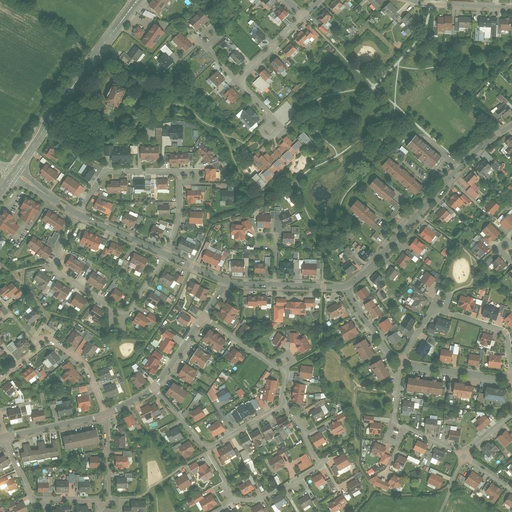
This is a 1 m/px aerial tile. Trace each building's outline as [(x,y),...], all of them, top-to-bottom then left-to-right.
[(151,0),(148,4),(158,12),(168,0),(151,0)] [(338,0),(334,0),(329,6),(335,12),(343,4),(338,0)] [(367,0),(375,8),(383,1),(381,0),(367,0)] [(390,2),(381,9),(385,13),(386,12),(390,16),(395,12),(397,10),(390,2)] [(282,5),(274,13),(277,16),(274,19),(278,23),(288,13),(284,9),(285,8),(282,5)] [(142,15),(152,19),(154,15),(144,10),(142,15)] [(200,10),(189,21),(197,30),(209,19),(200,10)] [(325,10),(318,17),(320,19),(318,20),(321,23),(322,22),(323,23),(331,16),(325,10)] [(399,15),(395,12),(390,16),(394,20),(399,15)] [(402,19),(401,19),(406,24),(402,28),(407,33),(418,22),(408,12),(402,19)] [(438,16),(437,30),(445,30),(445,29),(452,30),(453,16),(445,15),(445,16),(438,16)] [(459,21),(459,27),(470,27),(471,17),(460,17),(459,21)] [(476,25),(475,41),(483,41),(483,31),(491,32),(491,26),(491,17),(480,17),(479,25),(476,25)] [(501,25),(501,29),(511,29),(511,18),(509,18),(509,17),(505,17),(505,18),(501,18),(501,25)] [(154,21),(145,33),(142,38),(140,40),(147,46),(148,44),(152,47),(164,31),(160,27),(160,26),(154,21)] [(255,21),(251,24),(257,31),(261,28),(255,21)] [(172,22),(166,30),(171,34),(177,25),(172,22)] [(133,30),(131,33),(133,34),(133,36),(135,36),(139,38),(140,37),(142,38),(145,33),(144,32),(145,31),(143,29),(143,28),(142,28),(137,25),(135,28),(133,28),(133,30)] [(349,33),(346,36),(349,39),(357,30),(352,25),(347,31),(349,33)] [(259,30),(252,36),(260,44),(266,38),(259,30)] [(302,32),(293,40),(301,49),(314,36),(308,31),(305,35),(302,32)] [(180,32),(172,39),(180,48),(181,46),(188,40),(180,32)] [(229,52),(231,54),(236,50),(238,53),(240,51),(233,42),(231,44),(225,38),(218,45),(222,49),(226,45),(231,50),(229,52)] [(188,40),(181,46),(185,51),(192,44),(188,40)] [(290,43),(282,51),(288,57),(296,49),(290,43)] [(135,45),(127,54),(133,59),(136,61),(144,51),(135,45)] [(165,53),(157,61),(163,67),(166,64),(168,67),(175,61),(169,56),(174,52),(167,45),(163,50),(165,53)] [(231,54),(229,57),(237,66),(245,59),(238,53),(236,50),(231,54)] [(133,59),(127,54),(124,52),(119,57),(128,64),(133,59)] [(276,57),(270,63),(281,74),(285,70),(284,69),(286,67),(276,57)] [(260,76),(253,82),(256,87),(261,92),(269,85),(265,80),(268,77),(269,79),(273,76),(266,68),(259,74),(260,76)] [(217,71),(209,78),(217,86),(225,79),(217,71)] [(127,88),(114,81),(105,99),(108,101),(106,104),(114,108),(113,110),(119,113),(123,106),(119,104),(127,88)] [(232,87),(224,94),(232,103),(240,96),(232,87)] [(500,94),(497,97),(501,100),(502,100),(505,103),(506,102),(506,103),(508,101),(500,94)] [(499,109),(496,111),(500,117),(503,115),(504,118),(511,111),(511,110),(506,103),(506,102),(505,103),(502,105),(501,104),(497,107),(499,109)] [(246,111),(241,116),(242,117),(251,126),(256,121),(259,118),(257,116),(258,115),(253,109),(252,110),(249,108),(246,111)] [(241,116),(246,111),(242,109),(235,115),(239,119),(242,117),(241,116)] [(500,117),(496,111),(492,114),(497,120),(501,118),(500,117)] [(242,117),(239,119),(248,129),(251,126),(242,117)] [(257,126),(256,121),(251,126),(248,129),(251,132),(257,126)] [(182,127),(169,127),(169,135),(169,138),(182,138),(182,127)] [(263,173),(261,174),(267,181),(303,148),(301,146),(305,143),(310,148),(314,145),(309,140),(310,138),(303,132),(293,142),(287,136),(277,145),(278,147),(269,155),(266,152),(263,156),(262,154),(258,158),(255,155),(251,159),(263,173)] [(442,156),(416,134),(406,146),(416,154),(414,156),(421,161),(423,159),(432,167),(442,156)] [(49,143),(42,153),(49,158),(50,156),(56,161),(58,157),(53,153),(55,150),(54,150),(55,148),(49,143)] [(202,145),(197,151),(203,155),(206,162),(208,161),(213,158),(209,150),(202,145)] [(141,146),(141,159),(159,159),(159,146),(141,146)] [(112,155),(112,162),(117,161),(117,163),(124,163),(124,161),(130,161),(130,154),(130,148),(112,148),(112,155)] [(178,154),(179,163),(188,163),(188,162),(188,153),(178,153),(178,154)] [(170,162),(170,163),(179,163),(178,154),(169,154),(170,162)] [(381,166),(415,194),(423,185),(389,157),(381,166)] [(87,165),(91,168),(94,163),(87,158),(83,163),(87,165)] [(482,162),(481,161),(476,167),(476,168),(486,177),(489,174),(487,172),(490,169),(488,167),(490,166),(490,165),(484,159),(482,162)] [(496,160),(492,163),(498,168),(501,165),(496,160)] [(492,163),(490,165),(490,166),(495,171),(498,168),(492,163)] [(46,164),(39,174),(49,182),(51,179),(53,180),(58,173),(46,164)] [(87,165),(80,175),(88,180),(95,170),(91,168),(87,165)] [(216,169),(205,168),(205,180),(216,180),(216,169)] [(472,172),(464,180),(471,186),(475,183),(473,181),(477,178),(472,172)] [(67,176),(61,186),(73,194),(79,185),(80,184),(67,176)] [(376,176),(368,185),(388,202),(392,198),(396,193),(387,186),(388,185),(385,183),(384,183),(376,176)] [(134,179),(134,188),(144,189),(144,186),(144,179),(134,179)] [(157,179),(157,189),(168,189),(168,180),(157,179)] [(107,183),(107,193),(120,193),(120,190),(126,190),(126,187),(126,180),(120,180),(120,181),(111,181),(111,183),(107,183)] [(84,188),(79,185),(73,194),(78,197),(84,188)] [(470,187),(466,191),(474,199),(478,194),(470,187)] [(233,190),(222,190),(222,200),(225,200),(225,204),(233,204),(233,200),(234,200),(233,190)] [(188,191),(188,202),(194,202),(194,199),(200,199),(200,192),(200,191),(198,191),(188,191)] [(463,193),(459,197),(463,201),(462,201),(465,204),(470,200),(463,193)] [(451,199),(448,202),(455,209),(462,201),(463,201),(459,197),(456,194),(454,195),(453,194),(450,197),(451,199)] [(19,211),(21,213),(19,217),(29,223),(39,205),(24,196),(19,206),(21,208),(19,211)] [(98,197),(93,207),(108,214),(110,210),(113,204),(105,201),(103,200),(98,197)] [(392,198),(388,202),(388,203),(395,209),(397,210),(401,206),(392,198)] [(357,199),(349,208),(369,225),(372,221),(377,216),(369,208),(369,207),(366,205),(365,206),(357,199)] [(492,199),(485,207),(492,214),(500,207),(492,199)] [(163,204),(159,205),(159,206),(159,214),(169,214),(169,204),(163,204)] [(447,206),(444,209),(449,214),(450,215),(453,212),(447,206)] [(442,207),(435,214),(442,221),(449,214),(444,209),(442,207)] [(18,225),(14,222),(15,220),(12,218),(13,216),(3,208),(0,212),(0,227),(11,235),(18,225)] [(395,209),(389,215),(393,219),(399,212),(397,210),(395,209)] [(43,220),(60,231),(67,221),(50,210),(43,220)] [(190,211),(189,222),(196,223),(201,223),(202,212),(190,211)] [(280,214),(278,215),(279,219),(282,225),(293,221),(289,211),(280,214)] [(126,213),(122,222),(133,227),(137,217),(126,213)] [(509,213),(500,222),(501,224),(507,230),(511,224),(511,216),(510,214),(509,213)] [(258,218),(257,227),(270,227),(270,219),(270,215),(258,214),(258,218)] [(501,224),(500,222),(495,217),(492,221),(498,227),(501,224)] [(248,219),(241,221),(242,223),(245,223),(245,230),(251,227),(248,219)] [(382,228),(372,221),(369,225),(376,231),(378,233),(382,228)] [(492,240),(492,241),(500,233),(490,222),(488,224),(486,224),(484,226),(484,228),(481,230),(486,235),(482,239),(484,241),(488,244),(492,240)] [(231,224),(231,234),(234,234),(234,238),(244,238),(244,234),(245,234),(245,230),(245,223),(242,223),(231,224)] [(153,225),(149,235),(160,239),(164,230),(153,225)] [(426,226),(419,235),(430,242),(435,235),(436,234),(432,231),(426,226)] [(434,229),(432,231),(436,234),(435,235),(438,238),(441,234),(434,229)] [(85,230),(79,243),(95,250),(99,243),(101,239),(101,238),(85,230)] [(378,233),(376,231),(370,238),(375,241),(380,235),(378,233)] [(46,240),(47,241),(54,245),(59,235),(54,232),(51,237),(49,236),(46,240)] [(283,233),(283,243),(294,243),(294,234),(294,233),(291,233),(283,233)] [(43,242),(33,235),(27,244),(36,251),(36,252),(46,259),(52,249),(43,243),(43,242)] [(181,238),(177,247),(191,253),(192,249),(194,244),(181,238)] [(416,238),(409,246),(413,250),(419,254),(420,253),(426,245),(416,238)] [(472,248),(480,256),(488,249),(482,242),(478,239),(476,241),(471,246),(473,247),(472,248)] [(201,251),(205,253),(206,249),(209,243),(206,241),(201,251)] [(108,249),(107,252),(118,257),(122,248),(111,242),(108,249)] [(355,242),(352,245),(357,250),(360,246),(355,242)] [(14,246),(7,254),(10,256),(17,248),(14,246)] [(348,246),(344,249),(345,251),(348,256),(352,254),(348,246)] [(372,252),(366,246),(358,255),(364,260),(372,252)] [(107,252),(108,249),(104,247),(100,254),(105,256),(107,252)] [(205,253),(202,259),(217,265),(219,259),(221,255),(206,249),(205,253)] [(407,250),(404,253),(410,258),(411,259),(414,256),(411,253),(407,250)] [(419,254),(413,250),(411,253),(414,256),(418,258),(421,254),(420,253),(419,254)] [(76,256),(75,258),(77,260),(79,254),(72,251),(70,254),(76,256)] [(221,255),(219,259),(224,261),(227,252),(223,251),(221,255)] [(395,262),(403,268),(405,264),(406,265),(409,261),(408,261),(410,258),(404,253),(403,252),(395,262)] [(134,253),(129,262),(136,265),(134,270),(142,273),(148,259),(134,253)] [(70,255),(64,264),(77,273),(79,270),(83,264),(77,260),(75,258),(70,255)] [(492,263),(495,260),(491,256),(484,262),(488,267),(492,263)] [(495,260),(492,263),(500,271),(507,264),(499,256),(495,260)] [(125,269),(129,261),(123,259),(120,267),(125,269)] [(85,261),(83,264),(79,270),(86,270),(88,268),(90,264),(85,261)] [(231,271),(243,271),(243,266),(243,261),(231,261),(231,271)] [(285,262),(280,262),(280,271),(284,271),(284,273),(289,273),(290,272),(293,272),(293,269),(293,262),(290,262),(290,261),(285,261),(285,262)] [(349,261),(342,267),(348,275),(351,272),(351,271),(355,268),(349,261)] [(254,262),(254,272),(264,273),(265,264),(265,263),(254,262)] [(316,264),(303,263),(303,268),(302,274),(316,275),(316,268),(316,264)] [(385,274),(392,280),(399,272),(398,272),(394,268),(391,266),(385,274)] [(39,271),(33,279),(40,283),(37,287),(42,290),(50,278),(39,271)] [(92,271),(86,281),(100,289),(106,280),(92,271)] [(165,271),(159,280),(169,287),(174,280),(175,278),(174,277),(165,271)] [(376,272),(370,279),(376,285),(376,284),(378,286),(377,286),(380,289),(386,283),(382,280),(383,278),(376,272)] [(426,272),(420,280),(429,287),(434,280),(435,279),(433,277),(426,272)] [(176,273),(174,277),(175,278),(174,280),(179,283),(183,277),(176,273)] [(195,293),(199,284),(199,282),(190,278),(185,289),(195,293)] [(69,290),(56,281),(50,290),(52,292),(51,294),(59,299),(60,297),(63,299),(69,290)] [(5,284),(0,287),(0,294),(2,298),(6,295),(7,297),(13,293),(17,290),(16,289),(11,282),(6,286),(5,284)] [(203,298),(208,288),(199,284),(195,293),(194,294),(203,298)] [(484,296),(486,287),(479,286),(477,294),(484,296)] [(365,287),(356,292),(360,299),(366,296),(369,294),(368,293),(365,287)] [(416,292),(422,296),(424,293),(416,287),(413,291),(415,293),(416,292)] [(17,290),(13,293),(16,297),(22,293),(18,288),(16,289),(17,290)] [(114,288),(109,296),(117,301),(122,293),(114,288)] [(379,291),(376,293),(380,300),(387,296),(383,291),(380,293),(379,291)] [(151,292),(146,300),(155,306),(160,298),(158,296),(151,292)] [(160,292),(158,296),(160,298),(165,301),(168,297),(160,292)] [(415,300),(411,306),(420,311),(427,300),(422,296),(416,292),(415,293),(412,298),(415,300)] [(74,298),(71,303),(80,309),(86,299),(77,294),(74,298)] [(480,307),(485,308),(486,304),(489,296),(484,294),(482,301),(480,307)] [(71,303),(74,298),(70,295),(66,301),(70,304),(71,303)] [(248,304),(248,306),(257,306),(257,305),(261,305),(261,309),(266,309),(266,308),(266,297),(266,295),(257,295),(257,296),(249,296),(249,297),(248,304)] [(469,309),(472,310),(476,300),(474,299),(474,298),(467,296),(467,297),(460,295),(457,305),(463,307),(462,308),(468,310),(469,309)] [(276,298),(276,312),(285,312),(285,314),(305,314),(305,306),(314,307),(315,299),(305,299),(305,302),(302,302),(302,301),(290,301),(290,302),(286,302),(286,298),(276,298)] [(335,300),(336,302),(340,309),(343,307),(338,298),(335,300)] [(369,301),(364,304),(369,312),(369,311),(373,318),(379,315),(382,313),(381,312),(377,306),(376,306),(372,299),(369,301)] [(472,310),(472,311),(478,313),(480,307),(482,301),(476,299),(476,300),(472,310)] [(238,310),(227,302),(217,315),(229,323),(238,310)] [(340,309),(336,302),(326,308),(331,318),(342,312),(340,309)] [(191,304),(189,310),(196,314),(199,309),(191,304)] [(485,308),(482,316),(495,320),(498,312),(499,308),(486,304),(485,308)] [(182,312),(185,314),(186,312),(182,309),(177,305),(176,305),(174,308),(182,313),(182,312)] [(92,310),(89,314),(94,317),(92,320),(97,323),(99,320),(98,319),(103,311),(94,306),(92,310)] [(89,314),(92,310),(88,307),(83,315),(87,317),(89,314)] [(503,308),(502,313),(501,317),(505,318),(511,312),(511,311),(510,308),(507,309),(503,308)] [(32,309),(24,316),(30,324),(39,316),(32,309)] [(138,312),(132,322),(136,325),(137,323),(143,327),(148,319),(148,318),(146,317),(138,312)] [(182,313),(177,320),(185,326),(190,318),(185,314),(182,312),(182,313)] [(505,318),(503,320),(511,327),(511,326),(511,327),(511,312),(505,318)] [(149,313),(146,317),(148,318),(148,319),(154,323),(157,318),(149,313)] [(408,316),(402,325),(409,329),(410,330),(416,320),(408,316)] [(379,324),(384,332),(389,329),(393,326),(392,325),(388,318),(379,324)] [(436,324),(434,330),(435,330),(447,334),(450,322),(438,318),(436,324)] [(351,320),(339,327),(346,339),(358,332),(351,320)] [(25,322),(21,324),(27,331),(30,329),(25,322)] [(434,330),(436,324),(431,322),(427,334),(433,336),(435,330),(434,330)] [(244,324),(244,323),(242,325),(239,331),(247,336),(252,329),(244,324)] [(405,336),(409,329),(402,325),(400,324),(398,326),(405,336)] [(209,329),(202,340),(218,351),(225,340),(209,329)] [(72,331),(66,340),(75,345),(80,337),(82,334),(77,330),(75,333),(72,331)] [(166,337),(170,340),(173,335),(166,330),(162,336),(165,338),(166,337)] [(294,341),(300,338),(298,336),(298,332),(289,332),(289,333),(289,342),(295,342),(294,341)] [(392,334),(387,336),(392,344),(400,339),(396,332),(392,334)] [(480,341),(481,342),(480,343),(487,346),(487,344),(490,345),(493,335),(483,332),(482,333),(480,341)] [(87,333),(83,338),(88,342),(89,341),(92,336),(87,333)] [(278,333),(272,342),(281,348),(285,342),(287,338),(285,337),(278,333)] [(300,338),(294,341),(295,342),(300,353),(310,348),(304,336),(300,338)] [(429,336),(426,341),(434,346),(435,340),(429,336)] [(29,345),(23,337),(14,344),(17,348),(20,352),(29,345)] [(165,338),(159,347),(168,353),(175,343),(170,340),(166,337),(165,338)] [(354,345),(363,359),(374,353),(371,348),(372,347),(370,343),(368,344),(365,338),(354,345)] [(17,348),(14,344),(12,341),(6,346),(11,353),(17,348)] [(88,342),(82,351),(91,357),(97,347),(89,341),(88,342)] [(422,341),(416,352),(424,357),(430,346),(422,341)] [(452,351),(452,353),(458,354),(459,344),(454,343),(454,346),(451,345),(450,350),(452,351)] [(198,347),(190,359),(202,368),(205,364),(204,363),(207,359),(208,359),(210,356),(198,347)] [(230,353),(227,358),(228,359),(235,363),(238,359),(241,361),(244,357),(241,355),(242,354),(233,348),(230,353)] [(441,349),(440,360),(450,362),(452,353),(452,351),(450,350),(441,349)] [(155,350),(152,355),(159,360),(162,355),(155,350)] [(52,351),(46,356),(52,364),(55,362),(59,359),(52,351)] [(227,358),(230,353),(227,351),(222,358),(227,361),(228,359),(227,358)] [(470,354),(468,364),(478,365),(479,358),(480,356),(479,355),(470,354)] [(150,355),(142,366),(154,374),(159,367),(157,365),(160,361),(159,360),(152,355),(150,355)] [(490,355),(489,366),(499,368),(501,356),(493,355),(490,355)] [(381,359),(370,365),(378,380),(390,374),(386,368),(388,367),(386,364),(384,364),(381,359)] [(66,372),(72,367),(73,366),(69,361),(62,366),(66,372)] [(58,365),(55,362),(52,364),(48,367),(51,370),(58,365)] [(185,364),(178,375),(189,383),(197,371),(185,364)] [(299,376),(299,377),(303,377),(310,379),(313,367),(301,365),(299,376)] [(138,372),(141,376),(145,371),(138,366),(136,368),(138,372)] [(30,367),(21,374),(27,382),(35,375),(36,374),(34,372),(30,367)] [(66,372),(63,374),(64,374),(61,376),(65,382),(68,379),(71,384),(80,377),(72,367),(66,372)] [(108,368),(97,372),(101,381),(109,377),(111,377),(111,376),(108,368)] [(266,370),(261,378),(264,380),(265,377),(267,378),(270,373),(266,370)] [(138,372),(130,378),(137,388),(145,382),(141,376),(138,372)] [(221,372),(218,376),(225,381),(227,377),(221,372)] [(409,377),(407,389),(441,394),(443,382),(436,381),(437,379),(432,379),(432,380),(420,378),(420,377),(415,376),(415,378),(409,377)] [(263,389),(262,400),(273,401),(274,391),(276,391),(277,381),(266,379),(265,389),(263,389)] [(19,395),(22,393),(12,381),(9,383),(15,390),(19,395)] [(466,383),(454,381),(452,394),(470,397),(471,393),(472,393),(473,386),(466,385),(466,383)] [(8,382),(1,387),(8,395),(15,390),(9,383),(8,382)] [(111,384),(104,387),(107,397),(118,393),(115,385),(114,383),(111,384)] [(173,383),(166,393),(180,402),(187,392),(182,388),(183,387),(179,385),(179,386),(173,383)] [(295,383),(291,401),(296,402),(303,403),(306,385),(302,384),(295,383)] [(211,402),(218,398),(215,393),(212,386),(207,393),(211,402)] [(507,389),(487,386),(485,394),(485,398),(505,401),(507,389)] [(226,387),(215,393),(218,398),(220,402),(231,396),(226,387)] [(240,388),(235,391),(239,398),(245,394),(240,388)] [(20,398),(14,399),(15,404),(24,402),(22,393),(19,395),(20,398)] [(196,396),(193,401),(197,403),(202,396),(198,393),(196,396)] [(82,396),(76,398),(78,407),(80,407),(81,411),(89,409),(88,406),(90,405),(88,395),(82,396)] [(249,401),(250,403),(254,410),(259,407),(256,402),(255,399),(253,400),(253,399),(249,401)] [(261,399),(256,402),(259,407),(260,408),(265,406),(261,399)] [(62,404),(56,405),(56,407),(58,416),(71,414),(69,400),(61,402),(62,404)] [(313,404),(316,409),(320,407),(324,405),(321,400),(313,404)] [(403,410),(402,414),(408,415),(409,410),(413,411),(414,401),(411,401),(403,400),(402,409),(403,410)] [(236,411),(231,414),(235,421),(236,423),(243,419),(242,418),(250,414),(250,415),(255,412),(254,410),(250,403),(244,406),(244,405),(236,410),(236,411)] [(149,405),(141,409),(144,415),(145,417),(146,420),(153,416),(154,418),(162,414),(160,411),(157,406),(156,407),(155,404),(150,407),(149,405)] [(200,407),(190,412),(189,414),(191,416),(193,416),(195,421),(205,416),(200,407)] [(316,409),(311,411),(315,419),(324,415),(320,407),(316,409)] [(19,408),(7,410),(9,420),(21,418),(19,408)] [(31,414),(33,422),(44,420),(42,410),(31,412),(31,414)] [(214,413),(218,421),(219,420),(219,421),(222,419),(217,411),(214,413)] [(235,421),(231,414),(230,412),(226,414),(231,423),(235,421)] [(131,414),(123,419),(127,428),(134,425),(136,424),(134,421),(131,414)] [(286,415),(276,421),(281,430),(291,425),(286,415)] [(481,417),(473,423),(479,431),(487,424),(485,421),(481,417)] [(426,418),(425,428),(436,429),(436,425),(437,420),(426,418)] [(218,421),(208,427),(213,437),(224,430),(219,421),(219,420),(218,421)] [(332,424),(329,425),(334,435),(337,433),(338,434),(345,431),(344,429),(345,429),(340,421),(339,420),(337,421),(334,422),(333,422),(332,424)] [(370,429),(369,433),(373,433),(374,435),(376,433),(380,434),(381,424),(373,422),(371,422),(371,423),(370,425),(368,427),(370,429)] [(268,423),(260,428),(267,439),(272,437),(270,434),(273,432),(268,423)] [(122,425),(117,427),(121,435),(125,433),(122,425)] [(165,432),(169,430),(167,425),(158,430),(162,437),(166,435),(165,432)] [(169,430),(165,432),(166,435),(170,442),(174,440),(175,442),(183,438),(177,427),(170,431),(169,430)] [(95,428),(62,435),(65,448),(98,441),(95,428)] [(259,429),(249,434),(256,446),(261,444),(259,440),(263,438),(259,429)] [(449,435),(449,439),(459,440),(460,432),(450,430),(449,435)] [(319,433),(311,437),(316,447),(325,442),(320,433),(320,432),(319,433)] [(505,432),(497,438),(504,446),(511,440),(508,435),(505,432)] [(248,435),(240,439),(245,450),(247,453),(251,450),(249,445),(252,443),(248,435)] [(280,435),(274,438),(277,444),(283,441),(280,435)] [(124,436),(114,436),(114,447),(124,447),(124,436)] [(51,456),(58,455),(55,439),(51,440),(53,447),(49,448),(51,456)] [(35,450),(36,458),(36,459),(51,456),(49,448),(49,447),(45,448),(44,440),(37,442),(39,449),(35,450)] [(417,440),(413,449),(423,454),(425,449),(427,445),(417,440)] [(180,446),(178,447),(179,449),(184,458),(191,454),(191,452),(194,450),(189,441),(180,446)] [(487,443),(481,448),(488,457),(498,449),(492,442),(489,445),(487,443)] [(24,452),(20,452),(22,461),(36,458),(35,450),(35,449),(30,450),(29,443),(22,445),(24,452)] [(375,443),(371,452),(382,457),(384,453),(386,448),(375,443)] [(229,444),(217,450),(221,458),(223,461),(235,454),(233,451),(229,444)] [(279,454),(281,458),(286,455),(282,449),(277,452),(279,454)] [(430,451),(425,449),(423,454),(421,456),(426,459),(426,460),(430,462),(432,457),(434,454),(429,452),(430,451)] [(434,454),(432,457),(441,461),(445,453),(436,449),(434,454)] [(247,453),(245,450),(240,453),(244,461),(250,457),(249,456),(253,453),(251,450),(247,453)] [(391,456),(384,453),(382,457),(380,462),(387,465),(391,456)] [(279,454),(268,461),(273,469),(276,467),(277,469),(281,466),(281,465),(284,463),(281,458),(279,454)] [(303,462),(298,465),(301,471),(312,465),(306,454),(300,457),(303,462)] [(344,455),(334,460),(336,464),(339,470),(350,464),(344,455)] [(398,455),(393,467),(398,469),(399,465),(403,467),(407,459),(398,455)] [(123,456),(115,456),(115,467),(118,467),(118,468),(122,468),(122,467),(126,467),(126,456),(123,456)] [(90,457),(89,457),(89,458),(89,468),(98,467),(98,457),(90,457)] [(198,472),(204,481),(214,476),(206,463),(199,467),(196,462),(189,466),(193,474),(198,472)] [(339,470),(336,464),(333,466),(334,467),(331,469),(335,476),(339,474),(337,471),(339,470)] [(467,479),(465,482),(475,489),(476,487),(482,478),(472,472),(467,479)] [(320,473),(312,478),(317,487),(325,482),(320,473)] [(431,473),(427,482),(439,488),(443,478),(435,475),(431,473)] [(185,474),(175,480),(181,490),(191,484),(185,474)] [(388,482),(387,483),(389,487),(393,488),(393,487),(396,488),(400,486),(403,479),(392,474),(388,482)] [(387,483),(388,482),(379,478),(377,475),(370,479),(373,484),(388,490),(389,487),(387,483)] [(6,483),(9,490),(16,487),(12,477),(7,479),(5,481),(6,483)] [(116,478),(116,488),(126,488),(126,478),(124,478),(116,478)] [(356,480),(347,485),(352,493),(362,487),(357,479),(356,480)] [(249,480),(239,486),(244,494),(254,489),(252,485),(249,480)] [(55,481),(55,491),(68,491),(68,483),(68,481),(66,481),(55,481)] [(78,486),(78,491),(89,491),(89,481),(78,481),(78,486)] [(37,482),(37,491),(47,491),(47,482),(37,482)] [(486,491),(486,492),(491,496),(489,498),(494,501),(495,499),(497,499),(503,490),(492,483),(491,485),(486,491)] [(211,488),(203,492),(205,497),(214,492),(211,488)] [(198,501),(204,498),(201,493),(193,498),(195,503),(198,501)] [(204,498),(198,501),(204,511),(208,509),(208,510),(213,507),(213,506),(216,503),(211,494),(204,498)] [(281,494),(272,499),(275,504),(278,508),(287,503),(281,494)] [(307,495),(298,500),(303,509),(312,503),(307,495)] [(342,495),(328,504),(333,511),(334,511),(342,507),(341,505),(346,502),(342,495)] [(315,499),(312,500),(318,510),(321,508),(315,499)] [(13,508),(14,511),(25,511),(27,511),(23,501),(14,505),(12,506),(13,508)] [(131,507),(130,511),(145,511),(145,501),(131,501),(131,507)]
